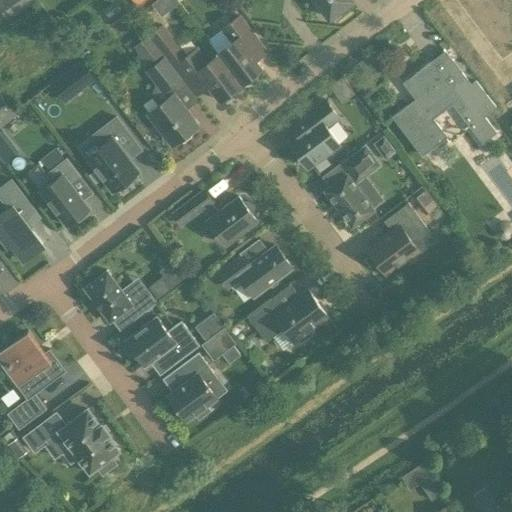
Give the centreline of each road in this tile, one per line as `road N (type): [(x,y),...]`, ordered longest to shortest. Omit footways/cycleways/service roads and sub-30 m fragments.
road 1 (residential): [(43,281),(248,130)]
road 2 (residential): [(248,130),(373,302)]
road 3 (residential): [(43,281),(168,450)]
road 4 (residential): [(248,130),(254,115),(406,0)]
